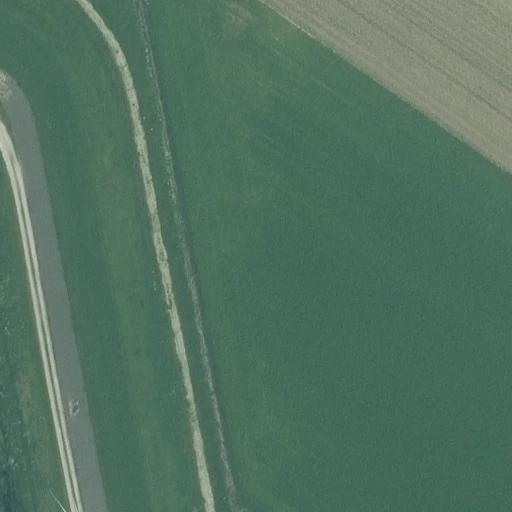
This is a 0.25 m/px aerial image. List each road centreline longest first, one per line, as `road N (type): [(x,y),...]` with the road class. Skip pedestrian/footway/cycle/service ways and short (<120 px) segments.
road 1 (track): [(80,0),(133,81),(213,511)]
road 2 (track): [(0,98),(12,105),(86,511)]
